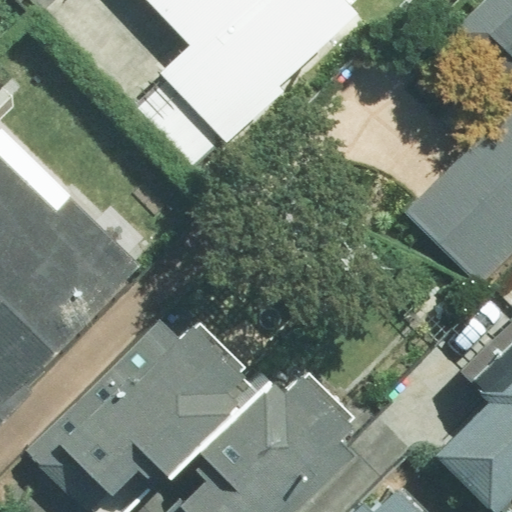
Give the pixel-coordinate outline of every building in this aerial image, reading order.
[(142,0),(188,48),(161,74),(223,139),(364,4),(360,0),(142,0)] [(511,0),(468,0),(444,23),(511,92),(511,109),(446,174),(511,240),(511,0)] [(0,435),(44,391),(29,377),(139,265),(0,128),(0,435)] [(170,316),(153,302),(14,463),(69,511),(133,511),(154,488),(171,503),(162,511),(282,511),(361,421),(284,354),(264,377),(188,311),(180,304),(170,316)] [(511,315),(461,366),(490,395),(435,449),(485,499),(511,471),(511,315)] [(339,511),(398,511),(368,482),(339,511)]
